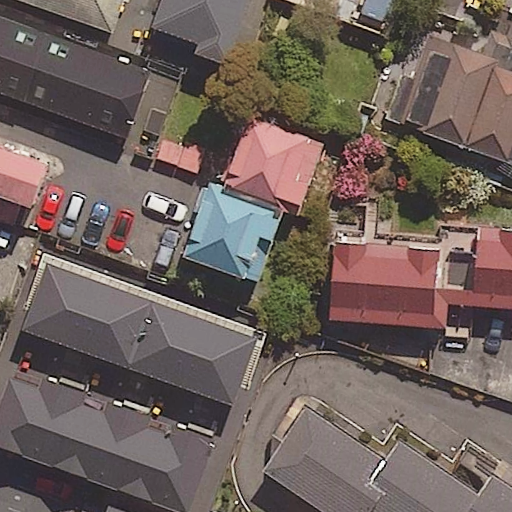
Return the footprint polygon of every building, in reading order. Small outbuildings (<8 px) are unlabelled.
[(128,0),(10,0),(114,38),(128,0)] [(258,0),(171,0),(158,37),(235,64),(258,0)] [(403,0),(363,0),(353,30),(387,43),(403,0)] [(511,11),(500,48),(419,19),(383,122),(511,166),(511,11)] [(164,72),(0,12),(0,106),(134,155),(164,72)] [(217,194),(289,219),(304,224),(329,153),(242,122),(217,194)] [(212,147),(169,131),(158,162),(200,177),(212,147)] [(0,205),(38,219),(54,172),(0,153),(0,205)] [(289,219),(217,194),(192,267),(263,292),(289,219)] [(511,236),(481,235),(480,259),(340,251),(336,328),(450,334),(451,312),(511,314),(511,236)] [(138,365),(162,299),(61,262),(37,327),(138,365)] [(162,299),(138,365),(245,404),(269,338),(162,299)] [(195,511),(218,453),(19,379),(0,429),(0,452),(159,511),(195,511)] [(390,470),(311,417),(269,480),(316,511),(511,511),(511,497),(497,487),(485,506),(403,451),(390,470)]
